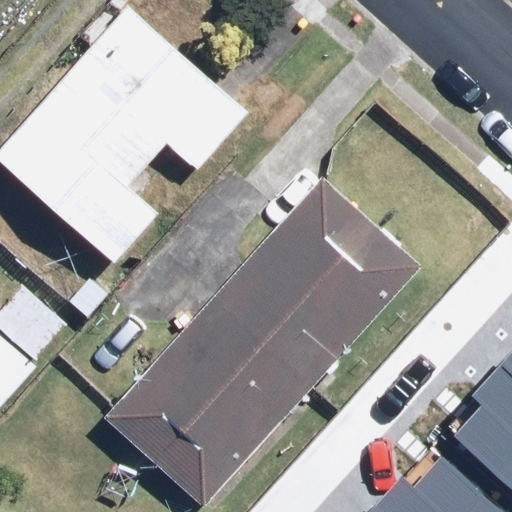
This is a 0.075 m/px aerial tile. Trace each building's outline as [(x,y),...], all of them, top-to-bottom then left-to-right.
[(199,170),(250,114),(130,5),(0,148),(0,153),(117,260),(163,209),(134,184),(170,144),(199,170)] [(427,262),(324,172),(110,415),(212,505),(427,262)] [(0,410),(39,366),(33,360),(66,322),(23,284),(0,310),(0,410)] [(455,423),(511,473),(511,337),(477,376),(488,386),(455,423)] [(511,511),(511,487),(451,433),(425,463),(414,454),(362,511),(511,511)]
